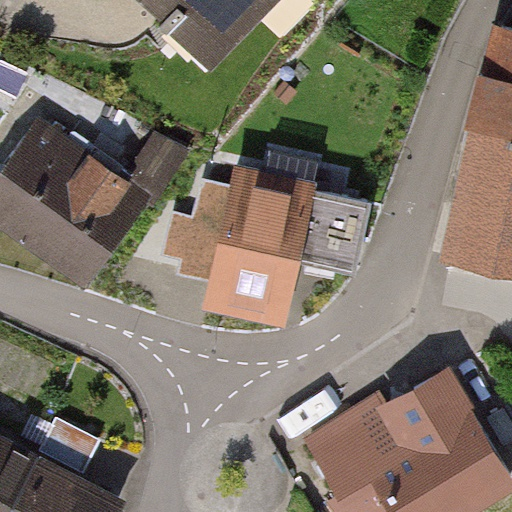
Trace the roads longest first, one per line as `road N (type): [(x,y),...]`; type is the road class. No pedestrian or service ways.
road 1 (residential): [(224,371),(301,359),(381,304),(409,246),(462,56),(487,0)]
road 2 (residential): [(0,291),(224,371)]
road 3 (residential): [(174,511),(224,371)]
